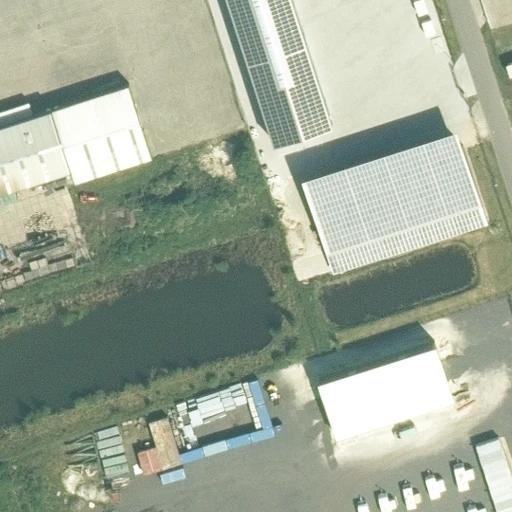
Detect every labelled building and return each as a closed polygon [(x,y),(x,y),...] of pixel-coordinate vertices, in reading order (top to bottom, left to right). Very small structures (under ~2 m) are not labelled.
[(223,0),(263,143),(327,125),(292,0),(223,0)] [(129,80),(51,105),(71,167),(75,179),(152,155),(129,80)] [(26,99),(0,107),(0,119),(30,110),(26,99)] [(51,105),(0,121),(0,189),(71,167),(51,105)] [(481,203),(456,124),(303,173),(328,251),(481,203)]
